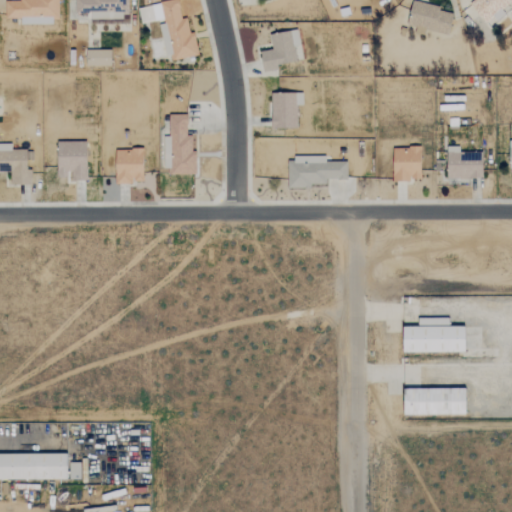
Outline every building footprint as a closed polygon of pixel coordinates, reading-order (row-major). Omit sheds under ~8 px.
[(20,23),(58,24),(58,0),(18,0),(19,2),(5,2),(5,19),(20,19),(20,23)] [(74,0),(74,17),(89,17),(89,19),(128,19),(128,0),(74,0)] [(198,56),(193,32),(189,33),(186,18),(181,19),(178,0),(138,8),(141,24),(165,19),(172,61),(198,56)] [(511,0),(475,0),(470,5),(490,27),(504,14),(501,11),(511,0)] [(448,35),(453,14),(439,11),(440,7),(412,1),(407,26),(415,28),(414,33),(423,35),(425,30),(448,35)] [(160,25),(163,55),(169,54),(166,24),(160,25)] [(263,73),(278,70),(277,65),(297,62),(294,47),(299,46),(296,30),(268,35),(271,50),(259,52),(263,73)] [(85,67),(111,66),(110,50),(85,50),(85,67)] [(296,106),(303,106),(302,93),(270,94),(271,130),(297,129),(296,106)] [(196,175),(196,151),(192,151),(192,136),(187,136),(187,116),(169,116),(169,175),(196,175)] [(86,181),(86,142),(56,142),(57,178),(69,178),(69,182),(86,181)] [(25,150),(10,150),(11,145),(0,144),(0,171),(10,172),(10,185),(31,185),(31,171),(25,170),(25,150)] [(392,148),(393,182),(420,181),(420,147),(392,148)] [(482,179),(482,153),(459,153),(459,147),(446,147),(447,179),(482,179)] [(115,184),(143,183),(142,150),(114,150),(115,184)] [(347,162),(325,162),(325,158),(287,158),(287,189),(311,189),(311,185),(326,185),(326,180),(347,180),(347,162)] [(448,319),(418,319),(418,328),(402,328),(402,354),(464,353),(464,327),(448,328),(448,319)] [(403,390),(404,416),(465,416),(465,390),(403,390)] [(67,452),(0,452),(0,478),(81,478),(81,461),(67,461),(67,452)]
